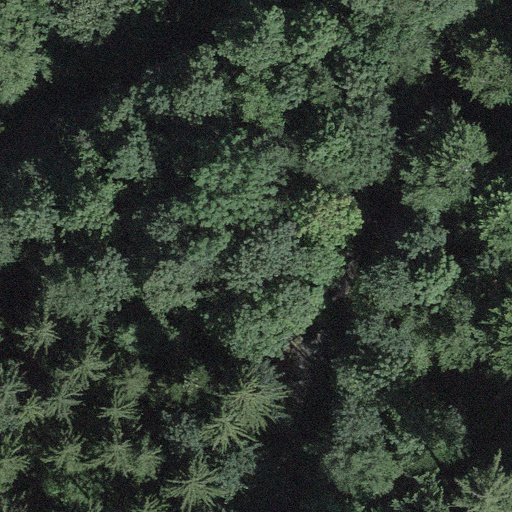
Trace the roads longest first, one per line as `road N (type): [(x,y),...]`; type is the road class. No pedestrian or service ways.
road 1 (unclassified): [(261,0),(0,161)]
road 2 (unclassified): [(511,327),(336,511)]
